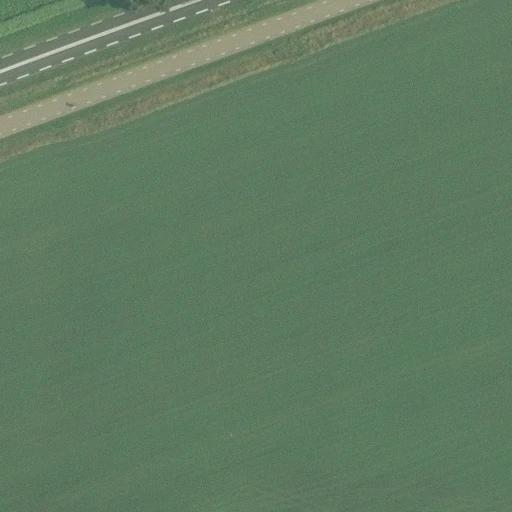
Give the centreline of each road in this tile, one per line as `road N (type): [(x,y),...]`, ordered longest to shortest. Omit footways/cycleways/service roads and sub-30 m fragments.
road 1 (unclassified): [(0,128),(357,0)]
road 2 (primary): [(209,0),(0,75)]
